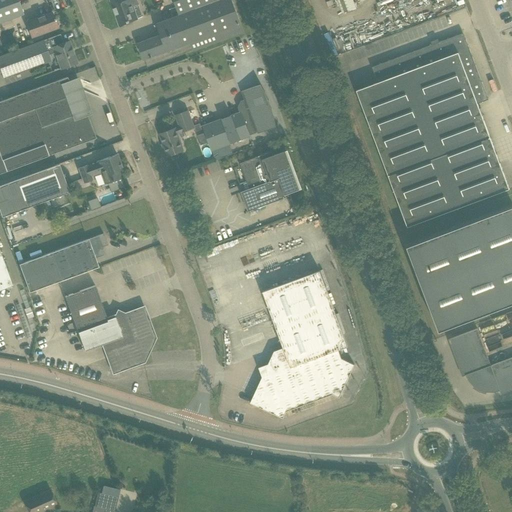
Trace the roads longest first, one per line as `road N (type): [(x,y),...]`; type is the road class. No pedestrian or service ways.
road 1 (unclassified): [(196,417),(205,388),(200,329),(79,0)]
road 2 (tertiary): [(391,323),(272,0)]
road 3 (secondary): [(193,429),(0,374)]
road 4 (secondary): [(348,457),(193,429)]
